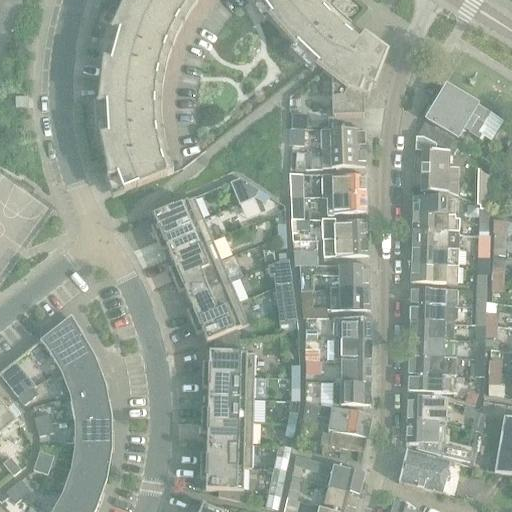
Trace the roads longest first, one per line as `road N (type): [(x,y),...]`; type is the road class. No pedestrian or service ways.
road 1 (residential): [(430,0),(406,50),(383,163),(386,388),(369,511)]
road 2 (residential): [(100,237),(128,277),(157,356),(162,428),(146,511)]
road 3 (residential): [(75,0),(61,102),(66,148),(100,237)]
road 4 (residential): [(0,316),(100,237)]
